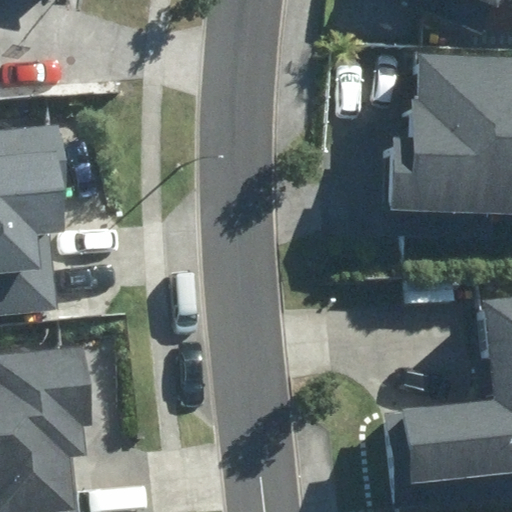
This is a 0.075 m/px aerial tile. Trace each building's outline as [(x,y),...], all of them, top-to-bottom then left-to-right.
[(511,0),(455,0),(496,17),(502,0),(511,0)] [(511,62),(413,56),(408,111),(401,111),(397,185),(384,184),(382,213),(511,221),(511,62)] [(0,289),(8,290),(8,319),(52,320),(53,277),(30,277),(31,240),(57,241),(60,141),(0,139),(0,289)] [(485,409),(388,413),(390,433),(399,433),(400,483),(511,478),(511,304),(482,306),(485,409)] [(0,511),(77,511),(74,434),(83,434),(80,354),(0,357),(0,511)]
